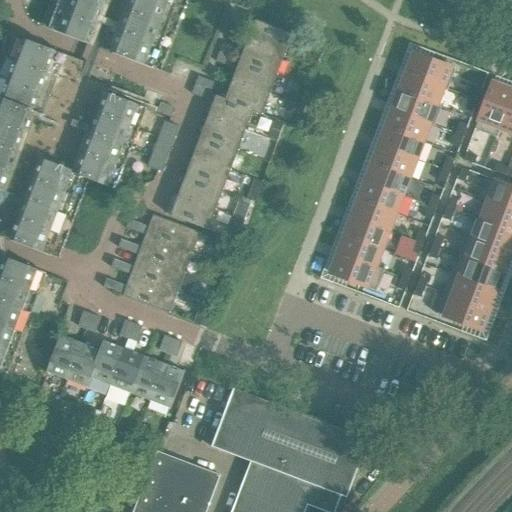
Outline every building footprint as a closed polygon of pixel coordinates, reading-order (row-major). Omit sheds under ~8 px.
[(208,0),(213,2),(214,0),(64,0),(53,31),(149,68),(174,0),(208,0)] [(246,28),(249,19),(234,13),(231,22),(246,28)] [(284,55),(292,34),(256,21),(248,42),(284,55)] [(142,108),(127,102),(100,92),(102,86),(88,81),(87,85),(80,82),(86,64),(19,39),(0,88),(0,214),(6,217),(0,233),(0,237),(48,255),(77,176),(111,189),(142,108)] [(276,75),(284,55),(248,42),(241,62),(276,75)] [(234,59),(237,50),(222,45),(219,53),(234,59)] [(230,68),(234,59),(219,53),(216,62),(230,68)] [(435,62),(414,54),(406,74),(443,88),(451,68),(435,62)] [(269,95),(276,75),(241,62),(233,81),(269,95)] [(400,91),(400,92),(436,106),(443,88),(406,74),(400,91)] [(210,91),(213,82),(198,77),(195,86),(210,91)] [(261,116),(269,95),(233,81),(226,100),(226,101),(252,111),(252,112),(261,116)] [(511,91),(492,84),(475,130),(497,138),(501,129),(500,129),(511,95),(511,91)] [(206,100),(210,91),(195,86),(192,94),(206,100)] [(481,90),(473,87),(469,98),(477,101),(481,90)] [(400,92),(393,110),(429,124),(436,106),(400,92)] [(511,95),(500,129),(501,129),(511,133),(511,95)] [(245,130),(252,112),(252,111),(226,101),(226,100),(217,97),(209,116),(245,130)] [(469,98),(465,109),(472,112),(477,101),(469,98)] [(393,110),(386,128),(423,142),(429,124),(393,110)] [(237,150),(245,130),(209,116),(202,136),(237,150)] [(172,144),(179,127),(165,122),(158,138),(172,144)] [(467,126),(460,123),(455,134),(463,137),(467,126)] [(380,144),(379,146),(416,160),(423,142),(386,128),(380,144)] [(455,134),(451,145),(459,148),(463,137),(455,134)] [(230,170),(237,150),(202,136),(194,157),(230,170)] [(162,172),(170,149),(156,144),(148,167),(162,172)] [(416,160),(379,146),(372,164),(409,178),(416,160)] [(478,157),(467,153),(464,160),(475,165),(478,157)] [(222,190),(230,170),(194,157),(187,177),(222,190)] [(454,162),(446,159),(442,170),(450,173),(454,162)] [(371,168),(366,182),(402,196),(409,178),(372,164),(371,168)] [(508,168),(496,164),(494,172),(505,176),(508,168)] [(469,172),(461,169),(457,180),(465,183),(469,172)] [(442,170),(437,181),(445,184),(450,173),(442,170)] [(214,210),(222,190),(187,177),(179,197),(214,210)] [(511,187),(487,178),(479,199),(483,201),(484,200),(511,210),(511,187)] [(363,190),(359,200),(395,214),(402,196),(366,182),(363,190)] [(432,195),(428,206),(436,209),(440,198),(432,195)] [(207,231),(214,210),(179,197),(171,217),(207,231)] [(459,199),(451,197),(447,208),(454,211),(459,199)] [(395,214),(359,200),(354,212),(352,218),(389,232),(395,214)] [(483,201),(477,219),(511,232),(511,210),(484,200),(483,201)] [(239,234),(249,208),(236,203),(231,216),(234,217),(229,230),(239,234)] [(428,206),(424,217),(432,220),(436,209),(428,206)] [(447,208),(442,219),(450,222),(454,211),(447,208)] [(191,254),(199,233),(154,216),(146,237),(191,254)] [(346,235),(345,236),(382,250),(389,232),(352,218),(346,235)] [(470,237),(469,238),(511,254),(511,250),(511,232),(477,219),(470,237)] [(137,233),(140,225),(128,221),(125,228),(137,233)] [(419,231),(415,242),(422,245),(427,234),(419,231)] [(436,235),(432,246),(440,249),(444,238),(436,235)] [(345,236),(338,254),(375,268),(382,250),(345,236)] [(466,236),(458,256),(503,273),(511,254),(469,238),(470,237),(466,236)] [(184,273),(191,254),(146,237),(139,256),(184,273)] [(130,253),(132,245),(121,241),(118,248),(130,253)] [(415,242),(410,253),(418,256),(422,245),(415,242)] [(432,246),(428,257),(436,260),(440,249),(432,246)] [(337,257),(331,274),(367,288),(375,268),(338,254),(337,257)] [(176,293),(184,273),(139,256),(131,276),(176,293)] [(458,256),(451,275),(496,292),(503,273),(458,256)] [(0,371),(3,373),(41,272),(6,259),(0,273),(0,371)] [(122,272),(125,265),(113,260),(110,268),(122,272)] [(413,269),(405,266),(401,278),(409,281),(413,269)] [(430,276),(422,273),(418,284),(425,287),(430,276)] [(451,275),(443,294),(489,311),(496,292),(451,275)] [(168,314),(176,293),(131,276),(123,297),(168,314)] [(401,278),(397,289),(404,292),(409,281),(401,278)] [(115,292),(117,285),(106,280),(103,288),(115,292)] [(418,284),(413,295),(421,298),(425,287),(418,284)] [(443,294),(436,314),(481,331),(489,311),(443,294)] [(86,330),(92,315),(83,312),(77,327),(86,330)] [(95,333),(101,318),(92,315),(86,330),(95,333)] [(128,339),(134,324),(125,321),(119,336),(128,339)] [(137,343),(142,328),(134,324),(128,339),(137,343)] [(67,380),(81,344),(60,336),(47,372),(67,380)] [(168,354),(173,339),(164,336),(159,351),(168,354)] [(176,357),(182,342),(173,339),(168,354),(176,357)] [(110,386),(124,350),(103,342),(99,351),(101,352),(91,378),(92,378),(110,386)] [(91,378),(101,352),(99,351),(81,344),(67,380),(88,388),(92,378),(91,378)] [(130,393),(144,358),(124,350),(110,386),(130,393)] [(150,400),(163,365),(144,358),(130,393),(150,400)] [(171,408),(184,373),(163,365),(150,400),(171,408)] [(346,498),(368,440),(234,390),(212,448),(251,462),(231,511),(304,511),(307,505),(324,511),(334,511),(341,496),(346,498)] [(133,511),(206,511),(220,476),(156,452),(133,511)]
